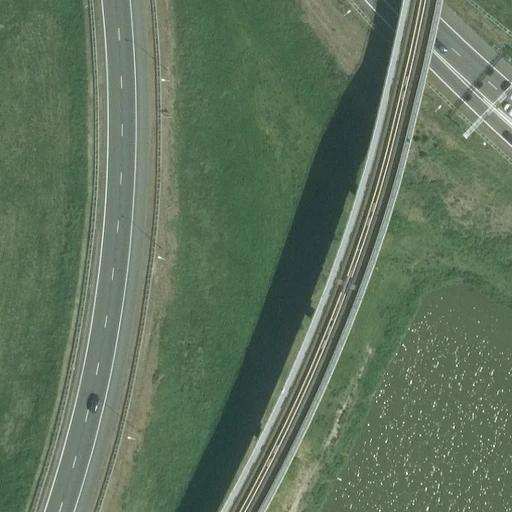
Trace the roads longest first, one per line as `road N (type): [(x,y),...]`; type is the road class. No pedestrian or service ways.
road 1 (motorway): [(57,511),(115,282),(119,0)]
road 2 (motorway): [(511,140),(373,0)]
road 3 (motorway): [(511,101),(400,0)]
